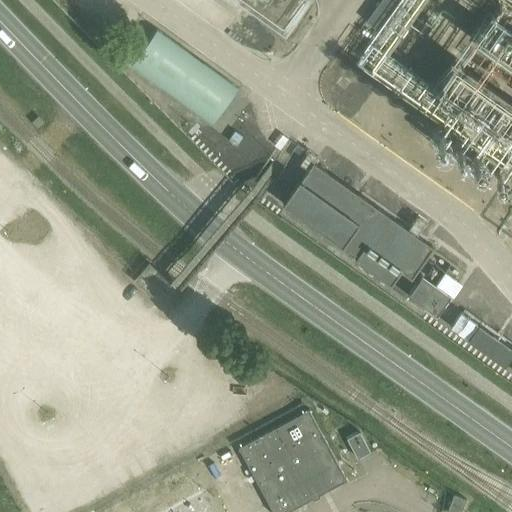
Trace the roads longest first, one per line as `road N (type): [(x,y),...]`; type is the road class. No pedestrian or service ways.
road 1 (unclassified): [(222,239),(511,448)]
road 2 (unclassified): [(222,239),(0,21)]
